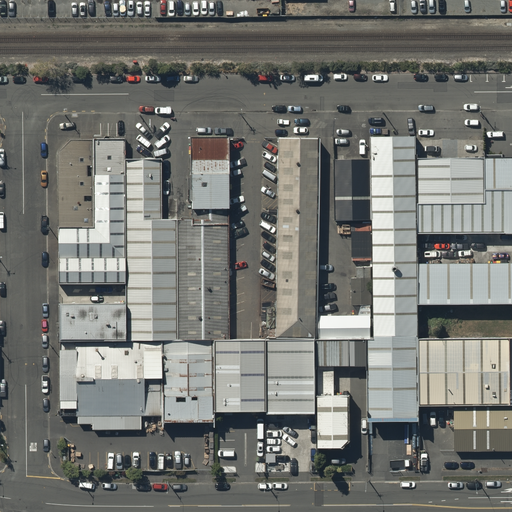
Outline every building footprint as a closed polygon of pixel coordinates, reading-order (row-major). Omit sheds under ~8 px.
[(310,134),(271,135),(272,345),(311,345),(310,134)] [(179,343),(231,342),(229,143),(191,143),(191,225),(178,225),(179,343)] [(414,340),(413,143),(369,144),(370,340),(414,340)] [(69,146),(58,156),(58,287),(124,287),(123,146),(69,146)] [(511,163),(485,164),(485,195),(511,194),(511,163)] [(177,226),(161,226),(160,165),(125,165),(126,346),(178,345),(177,226)] [(367,165),(332,165),(333,225),(367,225),(367,165)] [(483,165),(415,165),(416,209),(484,208),(483,165)] [(484,210),(415,210),(416,239),(511,238),(511,209),(510,209),(510,197),(484,197),(484,210)] [(511,269),(415,270),(415,309),(511,308),(511,269)] [(124,311),(57,311),(58,346),(125,346),(124,311)] [(415,343),(367,343),(367,421),(415,421),(415,343)] [(511,344),(417,345),(417,411),(511,410),(511,344)] [(261,346),(214,347),(214,417),(262,417),(261,346)] [(314,346),(264,347),(264,419),(314,419),(314,346)] [(365,346),(316,346),(316,372),(365,371),(365,346)] [(91,436),(141,436),(141,421),(163,421),(163,348),(58,349),(58,421),(76,421),(76,429),(91,428),(91,436)] [(212,348),(164,348),(165,429),(213,429),(212,348)] [(332,373),(316,373),(317,453),(347,452),(347,398),(332,398),(332,373)] [(511,412),(453,412),(453,454),(511,453),(511,412)]
